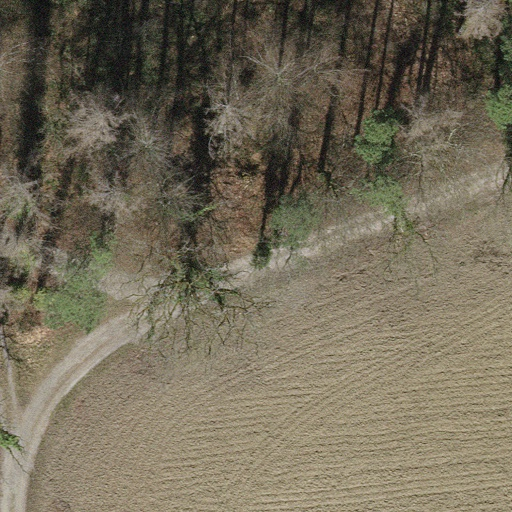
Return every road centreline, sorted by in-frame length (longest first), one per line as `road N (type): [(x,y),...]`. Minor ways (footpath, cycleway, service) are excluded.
road 1 (track): [(158,306),(511,171)]
road 2 (track): [(12,472),(64,382),(158,306)]
road 3 (track): [(0,255),(158,306)]
road 4 (track): [(12,472),(0,327)]
